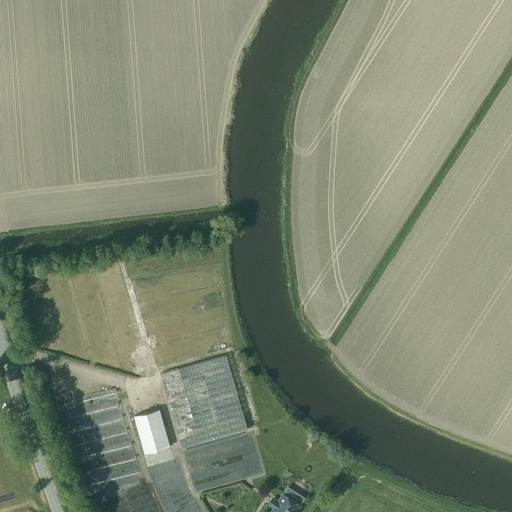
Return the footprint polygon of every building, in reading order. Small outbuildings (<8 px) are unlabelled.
[(226,354),(160,373),(181,447),(247,428),(226,354)] [(95,488),(140,478),(118,388),(63,401),(87,498),(97,496),(95,488)] [(160,408),(134,415),(144,453),(170,445),(160,408)] [(194,466),(195,474),(253,468),(252,459),(245,460),(214,463),(215,469),(205,470),(204,463),(199,463),(200,469),(197,469),(197,465),(194,466)] [(268,503),(271,505),(274,507),(270,511),(295,511),(301,504),(283,492),(278,500),(272,497),(268,503)]
